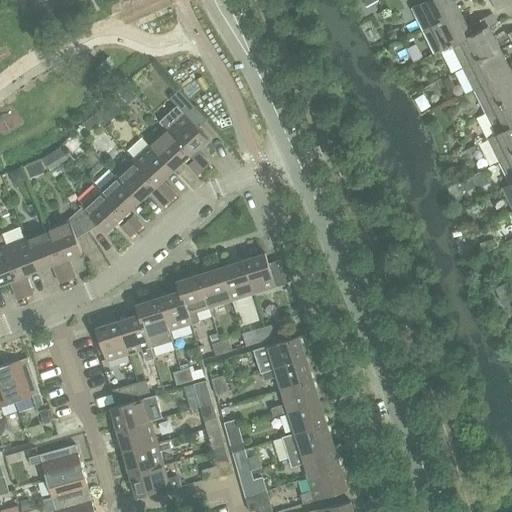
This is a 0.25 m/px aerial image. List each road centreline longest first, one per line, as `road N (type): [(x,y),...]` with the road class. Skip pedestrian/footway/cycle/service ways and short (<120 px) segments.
road 1 (tertiary): [(295,153),(379,342),(436,511)]
road 2 (residential): [(51,312),(117,273),(212,190),(295,153)]
road 3 (residential): [(116,511),(51,312)]
road 4 (tertiary): [(204,0),(295,153)]
road 5 (tertiary): [(295,153),(231,0)]
